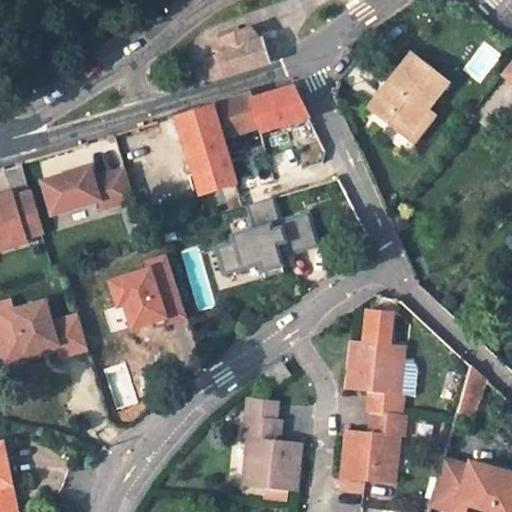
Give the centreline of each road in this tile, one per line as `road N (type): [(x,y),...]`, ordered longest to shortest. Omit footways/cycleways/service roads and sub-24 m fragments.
road 1 (unclassified): [(293,332),(197,394),(127,474),(109,511)]
road 2 (unclassified): [(301,60),(392,257)]
road 3 (residential): [(293,332),(327,385),(321,503)]
road 4 (residential): [(392,257),(409,291),(511,387)]
road 5 (unclassified): [(138,112),(301,60)]
road 6 (unclassified): [(121,69),(4,143)]
road 7 (unclassified): [(4,143),(138,112)]
road 8 (unclassified): [(392,257),(293,332)]
